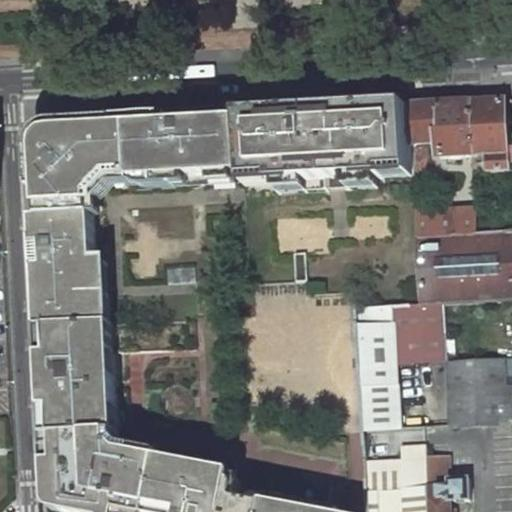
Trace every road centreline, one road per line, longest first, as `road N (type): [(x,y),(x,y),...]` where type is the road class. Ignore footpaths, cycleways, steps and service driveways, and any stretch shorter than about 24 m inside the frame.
road 1 (tertiary): [(14,73),(507,55)]
road 2 (residential): [(14,73),(31,511)]
